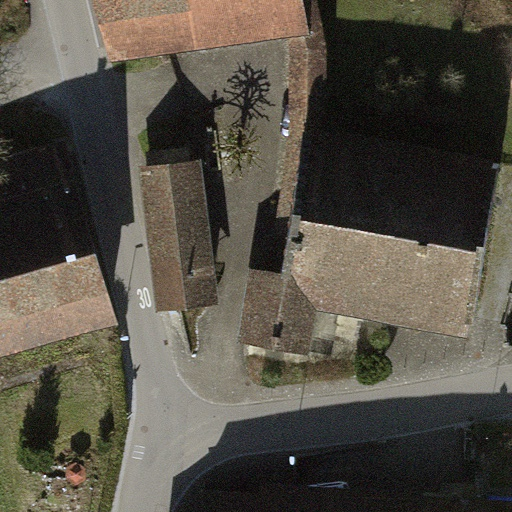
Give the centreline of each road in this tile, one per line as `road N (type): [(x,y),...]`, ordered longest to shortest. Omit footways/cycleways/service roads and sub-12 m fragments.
road 1 (residential): [(174,428),(148,356),(65,0)]
road 2 (residential): [(174,428),(242,433),(511,385)]
